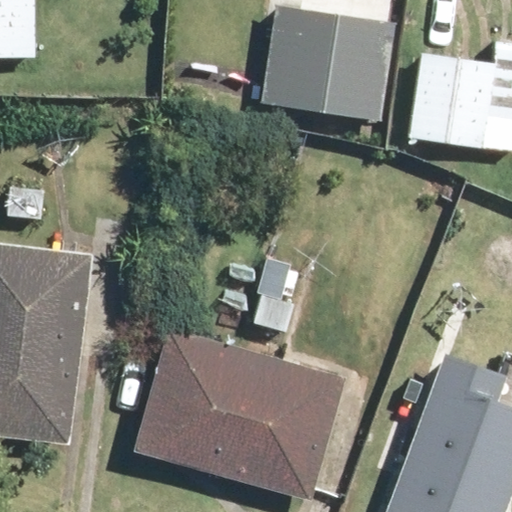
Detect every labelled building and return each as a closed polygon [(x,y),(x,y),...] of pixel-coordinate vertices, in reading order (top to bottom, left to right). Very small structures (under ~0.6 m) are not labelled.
[(34,0),(0,0),(0,54),(32,56),(34,0)] [(276,9),(264,99),(374,114),(386,24),(276,9)] [(511,73),(427,60),(415,134),(511,150),(511,73)] [(48,178),(3,174),(0,212),(0,220),(44,224),(48,178)] [(87,249),(0,241),(0,431),(71,437),(87,249)] [(304,290),(253,285),(249,331),(299,336),(304,290)] [(362,325),(319,313),(306,359),(350,371),(362,325)] [(172,338),(138,452),(305,502),(339,388),(172,338)] [(511,511),(511,421),(497,459),(405,413),(355,511),(511,511)]
